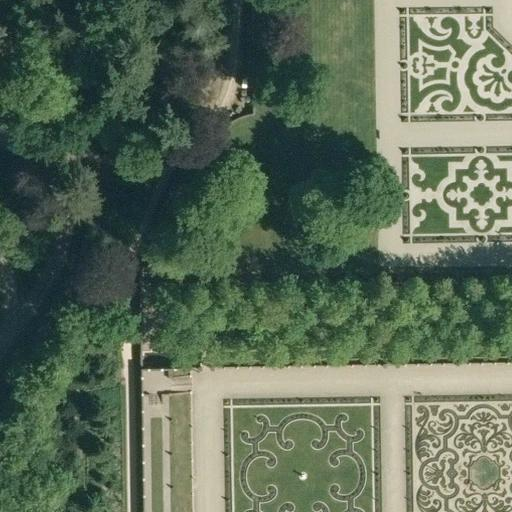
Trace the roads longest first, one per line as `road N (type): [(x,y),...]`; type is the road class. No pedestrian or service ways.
road 1 (track): [(238,0),(214,112),(172,163),(133,252),(132,511)]
road 2 (track): [(18,0),(1,15),(34,37),(114,153),(90,206),(59,246)]
